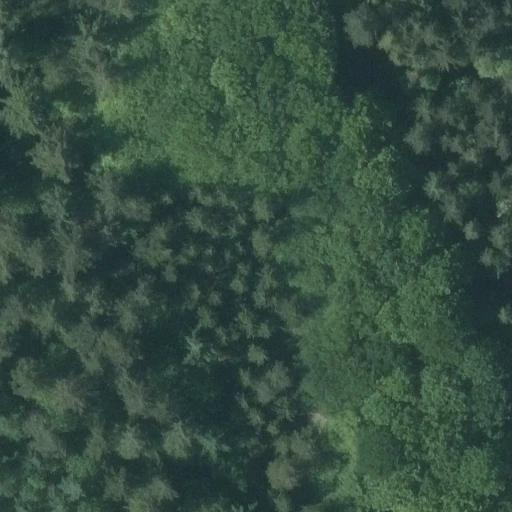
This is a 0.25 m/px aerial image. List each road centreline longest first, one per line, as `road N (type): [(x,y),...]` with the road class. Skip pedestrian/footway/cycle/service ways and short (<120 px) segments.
road 1 (track): [(129,8),(114,123),(137,276),(200,364),(257,508)]
road 2 (track): [(511,71),(305,132),(248,84),(129,8)]
road 3 (track): [(511,371),(459,385),(257,508)]
road 4 (track): [(91,511),(0,345)]
